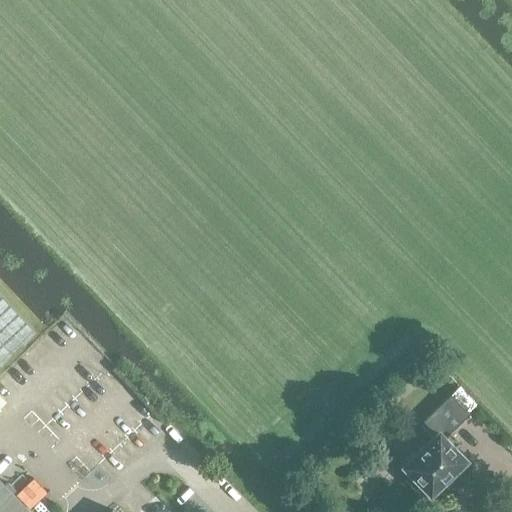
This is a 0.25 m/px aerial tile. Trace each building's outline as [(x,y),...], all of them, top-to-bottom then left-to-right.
[(0,293),(0,363),(35,331),(0,293)] [(416,386),(403,373),(381,395),(393,408),(416,386)] [(469,415),(447,392),(425,415),(422,412),(403,431),(419,447),(399,467),(405,473),(403,475),(412,485),(415,482),(424,492),(439,477),(445,484),(452,485),(460,477),(458,471),(452,464),(461,455),(445,439),(469,415)] [(17,490),(30,504),(46,489),(33,475),(17,490)] [(0,511),(30,511),(0,480),(0,511)]
